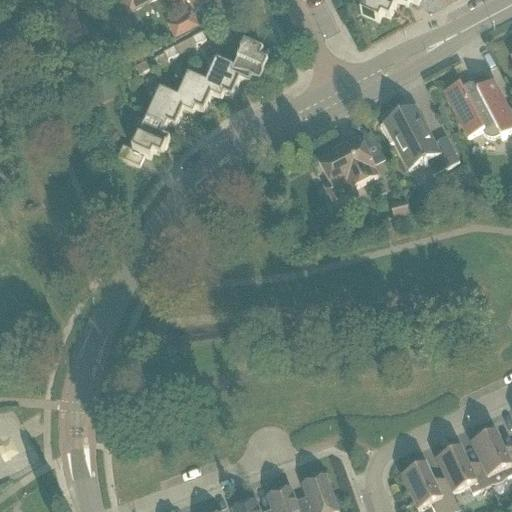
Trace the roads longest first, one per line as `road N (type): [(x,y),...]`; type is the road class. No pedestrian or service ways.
road 1 (residential): [(81,385),(99,327),(187,190),(244,145),(339,94)]
road 2 (residential): [(386,511),(378,466),(511,392)]
road 3 (residential): [(339,94),(511,3)]
road 4 (residential): [(126,511),(272,458)]
road 5 (unclassified): [(89,511),(76,458),(81,385)]
